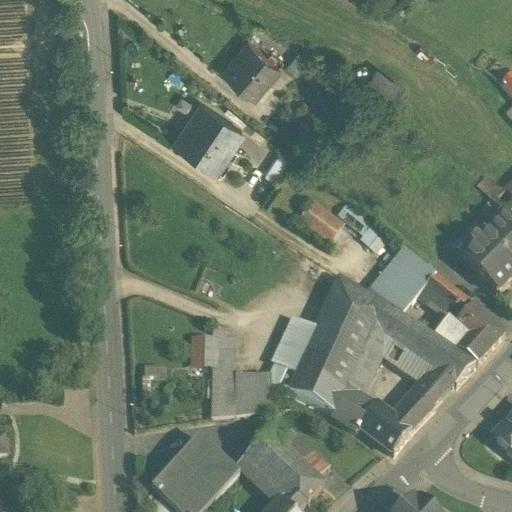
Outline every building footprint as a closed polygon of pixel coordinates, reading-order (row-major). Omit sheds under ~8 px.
[(279,68),(247,42),(222,73),(253,99),(279,68)] [(298,53),(283,70),(292,77),(306,60),(298,53)] [(511,78),(501,88),(511,102),(511,78)] [(241,132),(201,105),(174,145),(214,172),(241,132)] [(279,153),(264,176),(274,182),(289,159),(279,153)] [(511,186),(492,206),(504,219),(505,220),(511,226),(511,186)] [(299,223),(332,247),(347,226),(314,202),(299,223)] [(511,226),(505,220),(479,246),(475,242),(469,248),(474,252),(462,263),(495,297),(511,279),(511,226)] [(435,277),(405,253),(369,297),(401,318),(411,308),(424,292),(435,277)] [(472,308),(435,277),(424,292),(461,321),(472,308)] [(315,335),(308,349),(356,371),(373,335),(380,339),(395,317),(339,282),(315,335)] [(461,321),(455,327),(448,321),(435,339),(454,353),(476,368),(505,338),(472,308),(461,321)] [(436,344),(395,317),(380,339),(420,366),(436,344)] [(315,335),(295,326),(289,340),(308,349),(315,335)] [(232,339),(212,334),(210,422),(234,420),(233,385),(232,339)] [(289,340),(276,368),(296,377),(308,349),(289,340)] [(475,370),(436,343),(436,344),(420,366),(434,376),(453,389),(455,391),(475,370)] [(356,371),(308,349),(296,377),(343,400),(356,371)] [(296,377),(276,368),(267,387),(268,387),(333,418),(331,422),(335,425),(349,403),(343,400),(296,377)] [(453,389),(434,376),(423,389),(440,402),(453,389)] [(267,387),(233,385),(234,420),(267,416),(268,387),(267,387)] [(423,389),(393,423),(401,429),(411,436),(434,413),(432,411),(440,402),(423,389)] [(363,405),(352,398),(349,403),(335,425),(346,432),(363,405)] [(372,411),(363,405),(346,432),(355,437),(358,433),(393,459),(411,436),(401,429),(393,423),(392,424),(373,410),(372,411)] [(511,419),(495,437),(496,442),(511,457),(511,419)] [(329,471),(290,434),(278,447),(317,484),(329,471)] [(278,447),(268,437),(243,463),(284,503),(281,506),(288,511),(301,511),(323,490),(317,484),(278,447)] [(198,441),(151,492),(162,503),(171,511),(206,511),(238,479),(198,441)] [(150,492),(135,479),(136,511),(142,511),(142,499),(150,492)] [(154,495),(146,503),(153,511),(162,503),(154,495)] [(153,511),(152,511),(171,511),(162,503),(153,511)]
